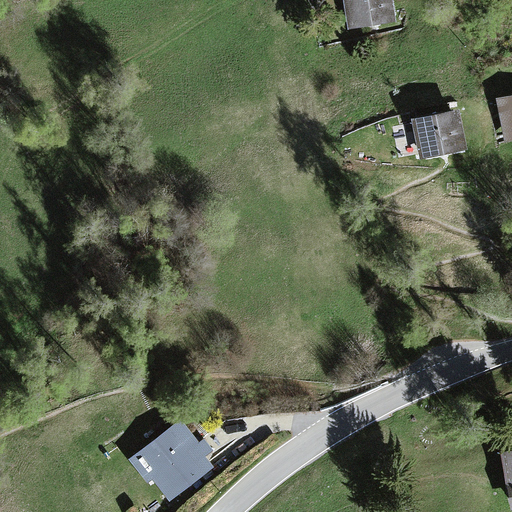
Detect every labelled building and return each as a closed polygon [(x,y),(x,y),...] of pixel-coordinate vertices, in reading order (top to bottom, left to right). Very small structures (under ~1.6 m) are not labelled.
[(385,0),(338,0),(348,39),(393,27),(385,0)] [(511,100),(496,104),(505,145),(511,143),(511,100)] [(455,115),(407,126),(416,165),(464,155),(455,115)] [(176,421),(132,457),(172,504),(215,469),(176,421)] [(511,511),(511,449),(497,452),(507,511),(511,511)]
